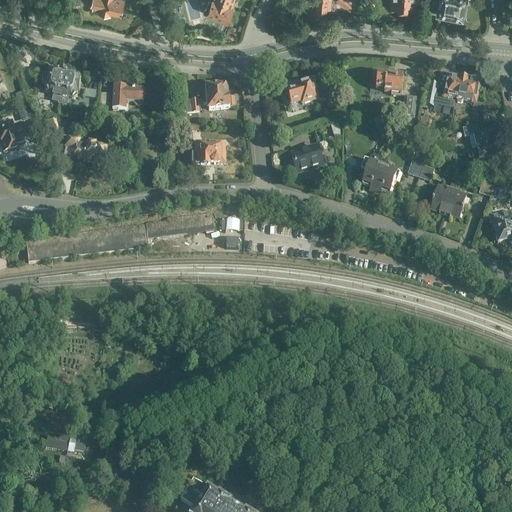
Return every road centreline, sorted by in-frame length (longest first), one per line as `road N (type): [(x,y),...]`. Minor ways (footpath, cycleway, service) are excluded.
road 1 (track): [(255,392),(272,368),(357,349),(511,399)]
road 2 (track): [(249,392),(228,365),(122,330),(80,321),(0,335)]
road 3 (residential): [(265,189),(405,230),(511,276)]
road 4 (residential): [(7,208),(107,207),(265,189)]
road 5 (primary): [(251,62),(361,44),(507,59)]
road 6 (primary): [(505,47),(369,34),(251,53)]
road 7 (primary): [(0,26),(158,60),(251,62)]
road 8 (track): [(220,412),(203,409),(128,439),(38,413),(0,418)]
road 9 (track): [(0,485),(42,476),(140,501),(141,464),(128,439)]
road 10 (primary): [(159,50),(0,15)]
road 11 (residential): [(265,189),(251,62)]
road 12 (track): [(403,511),(441,481),(511,459)]
